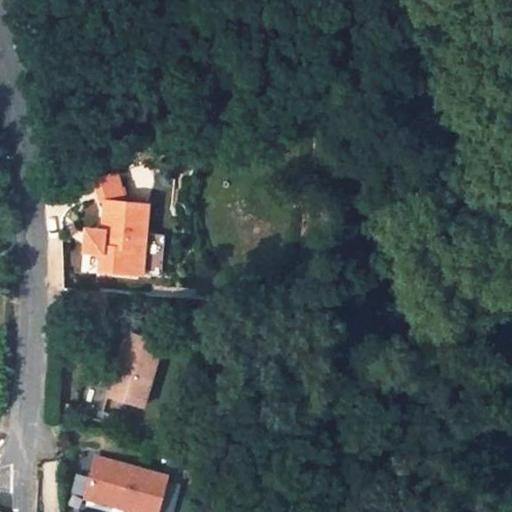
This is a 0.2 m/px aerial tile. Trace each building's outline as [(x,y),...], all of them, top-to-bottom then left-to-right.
[(132,203),(124,174),(108,178),(110,202),(114,202),(132,203)] [(132,203),(114,202),(111,232),(109,244),(93,242),(92,252),(108,253),(106,273),(152,277),(156,237),(159,206),(132,203)] [(109,244),(111,232),(94,230),(93,242),(109,244)] [(156,237),(152,277),(163,278),(167,239),(156,237)] [(108,323),(111,292),(84,289),(81,321),(108,323)] [(157,408),(174,344),(136,334),(119,399),(157,408)] [(95,490),(132,502),(129,511),(167,511),(178,480),(106,457),(95,490)] [(93,500),(129,511),(132,502),(95,490),(93,500)]
